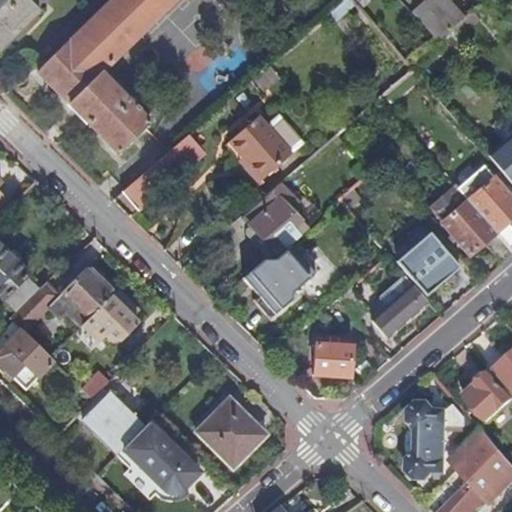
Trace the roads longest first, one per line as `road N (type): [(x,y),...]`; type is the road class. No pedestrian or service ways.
road 1 (residential): [(0,115),(333,441)]
road 2 (residential): [(333,441),(511,286)]
road 3 (residential): [(0,430),(92,511)]
